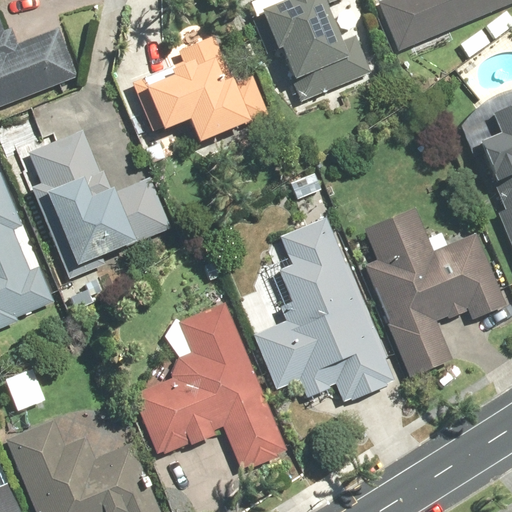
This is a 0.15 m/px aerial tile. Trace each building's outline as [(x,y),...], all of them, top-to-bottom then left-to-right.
[(264,0),(246,7),(288,109),(376,73),(346,0),(264,0)] [(511,0),(384,0),(377,3),(395,50),(511,3),(511,0)] [(0,108),(73,78),(53,31),(14,47),(8,32),(2,35),(0,28),(0,108)] [(478,31),(457,46),(468,61),(489,45),(478,31)] [(228,81),(211,36),(175,50),(182,68),(136,87),(156,138),(186,126),(194,148),(264,120),(249,82),(235,88),(232,79),(228,81)] [(511,93),(454,122),(490,194),(505,186),(511,199),(511,200),(489,213),(511,258),(511,93)] [(78,135),(23,157),(71,283),(102,270),(98,262),(173,232),(151,179),(104,198),(78,135)] [(315,172),(287,183),(294,203),(323,192),(315,172)] [(12,190),(0,188),(0,327),(59,303),(12,190)] [(412,209),(363,230),(376,261),(359,268),(406,382),(452,363),(436,324),(465,312),(470,324),(508,307),(478,235),(431,254),(412,209)] [(393,386),(323,216),(278,235),(290,264),(275,270),(289,303),(276,308),(281,321),(250,334),(274,392),(300,381),(309,402),(335,392),(342,407),(393,386)] [(85,292),(69,299),(75,314),(104,301),(95,280),(82,286),(85,292)] [(283,454),(221,304),(175,324),(188,355),(187,355),(186,355),(185,355),(184,355),(183,356),(182,356),(181,357),(180,357),(179,358),(178,358),(177,359),(176,360),(175,361),(174,362),(173,363),(172,364),(172,365),(171,366),(171,367),(171,368),(170,369),(170,370),(170,371),(170,372),(170,373),(170,374),(170,375),(170,376),(170,377),(170,378),(170,379),(171,380),(171,381),(131,398),(155,458),(224,429),(242,472),(283,454)] [(50,421),(0,441),(28,511),(156,511),(129,443),(94,457),(87,441),(62,451),(50,421)] [(0,511),(15,511),(5,483),(0,484),(0,511)]
